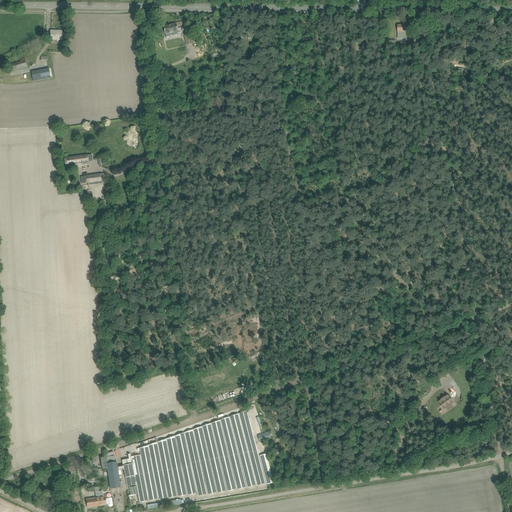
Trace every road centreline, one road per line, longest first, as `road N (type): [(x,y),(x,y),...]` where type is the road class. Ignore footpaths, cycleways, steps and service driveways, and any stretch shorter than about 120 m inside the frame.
road 1 (track): [(0,481),(305,384),(477,319)]
road 2 (track): [(190,422),(144,6)]
road 3 (tertiary): [(361,9),(0,4)]
road 4 (unclassified): [(194,511),(511,455)]
road 5 (track): [(477,319),(419,10)]
road 6 (tertiary): [(511,8),(361,9)]
road 7 (track): [(501,459),(477,319)]
